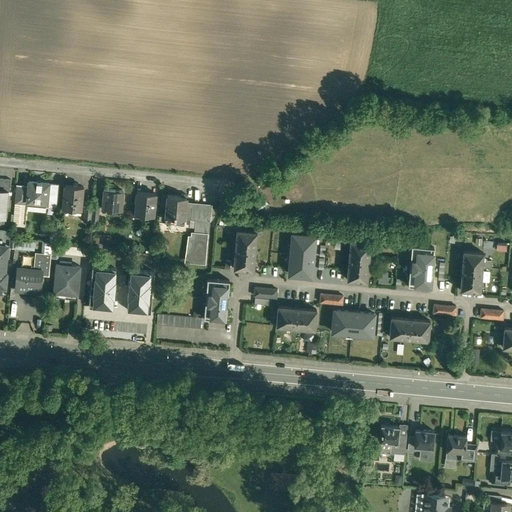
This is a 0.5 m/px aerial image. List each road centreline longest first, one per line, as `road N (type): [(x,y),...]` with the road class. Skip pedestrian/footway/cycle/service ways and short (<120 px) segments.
road 1 (residential): [(232,366),(239,278),(468,298),(460,388)]
road 2 (secondary): [(232,366),(0,344)]
road 3 (secondary): [(460,388),(232,366)]
road 4 (residential): [(0,161),(207,183)]
